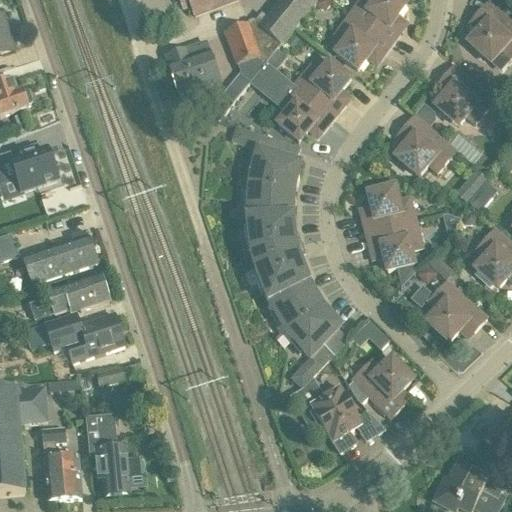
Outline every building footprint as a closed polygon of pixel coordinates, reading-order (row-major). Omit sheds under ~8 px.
[(180,0),(185,12),(193,9),(196,18),(241,1),(240,0),(180,0)] [(255,61),(258,60),(267,67),(268,65),(279,52),(316,6),(321,0),(285,0),(268,20),(263,16),(252,29),(251,26),(226,35),(238,68),(240,67),(242,72),(257,66),(255,61)] [(333,4),(327,0),(321,0),(316,6),(323,12),(327,11),(333,4)] [(371,0),(363,0),(351,17),(393,47),(404,33),(401,31),(405,25),(398,20),(407,8),(395,0),(378,0),(376,3),(371,0)] [(509,24),(511,20),(511,0),(510,0),(505,7),(508,10),(502,17),(509,24)] [(479,35),(469,46),(492,66),(494,64),(502,72),(511,61),(511,26),(509,24),(502,17),(489,6),(477,20),(479,22),(473,29),(479,35)] [(6,17),(0,19),(0,59),(18,53),(6,17)] [(351,17),(336,38),(345,45),(337,57),(359,73),(368,61),(375,66),(379,60),(382,62),(393,47),(351,17)] [(208,45),(167,58),(170,68),(169,68),(180,100),(181,100),(183,106),(204,99),(202,93),(222,86),(208,45)] [(288,59),(279,52),(268,65),(277,73),(288,59)] [(312,68),(296,88),(335,121),(347,107),(344,105),(349,99),(342,94),(352,83),(330,65),(321,76),(312,68)] [(446,98),(436,110),(459,129),(469,117),(478,125),(496,104),(455,69),(443,83),(445,86),(439,92),(446,98)] [(251,83),(263,96),(276,84),(263,71),(251,83)] [(237,103),(252,85),(241,77),(227,95),(237,103)] [(0,86),(0,120),(28,111),(33,107),(30,96),(23,94),(22,94),(18,95),(13,82),(0,86)] [(296,88),(279,108),(288,116),(279,127),(300,145),(310,134),(316,139),(321,133),(323,135),(335,121),(296,88)] [(423,105),(415,115),(430,128),(435,122),(434,115),(423,105)] [(14,120),(20,139),(28,136),(22,118),(14,120)] [(406,148),(396,160),(419,180),(429,168),(438,176),(456,155),(415,120),(403,134),(406,136),(400,143),(406,148)] [(238,131),(234,144),(259,153),(251,187),(249,222),(253,257),(256,273),(269,305),(287,336),(311,362),(292,382),(302,391),(308,385),(348,343),(339,334),(319,312),(305,288),(295,262),(302,260),(298,247),(292,249),(289,221),(290,193),(297,165),(301,152),(238,131)] [(8,157),(0,160),(0,185),(16,180),(21,196),(59,183),(47,147),(33,151),(32,147),(8,156),(8,157)] [(511,175),(511,173),(511,155),(502,168),(511,175)] [(477,173),(467,185),(478,195),(481,192),(487,185),(489,183),(477,173)] [(366,220),(362,221),(367,238),(417,226),(411,201),(399,204),(396,190),(369,196),(372,210),(364,212),(366,220)] [(478,195),(469,207),(478,215),(490,200),(481,192),(478,195)] [(445,222),(441,235),(452,238),(455,225),(445,222)] [(417,226),(367,238),(371,256),(374,255),(376,263),(384,261),(388,275),(415,268),(411,254),(423,251),(417,226)] [(486,261),(475,273),(497,293),(508,282),(511,285),(511,247),(496,232),(477,253),(486,261)] [(74,245),(29,260),(38,286),(98,267),(90,241),(88,235),(72,240),(74,245)] [(426,268),(416,279),(427,289),(436,278),(426,268)] [(414,272),(397,277),(401,291),(415,274),(414,272)] [(101,278),(48,296),(56,319),(79,311),(81,315),(110,305),(101,278)] [(437,314),(427,326),(449,346),(460,335),(466,340),(472,334),(474,336),(487,322),(447,285),(429,306),(437,314)] [(77,318),(26,335),(32,354),(52,347),(55,357),(68,352),(73,369),(125,351),(115,318),(81,330),(77,318)] [(390,345),(370,325),(361,334),(381,354),(390,345)] [(373,364),(353,384),(391,422),(404,409),(402,406),(408,400),(402,394),(413,383),(392,362),(381,373),(373,364)] [(125,371),(98,376),(101,390),(128,384),(125,371)] [(320,403),(308,385),(302,391),(293,401),(301,415),(310,409),(320,403)] [(45,390),(0,394),(0,500),(26,498),(21,429),(48,426),(45,390)] [(320,403),(310,409),(333,447),(334,447),(340,457),(356,448),(349,437),(363,429),(340,391),(320,403)] [(500,421),(482,441),(506,462),(511,454),(511,418),(510,417),(503,424),(500,421)] [(92,421),(86,422),(90,459),(96,458),(99,483),(104,482),(105,501),(132,499),(132,497),(131,497),(130,480),(142,479),(140,463),(128,464),(127,450),(118,451),(114,419),(92,421)] [(64,433),(43,435),(45,464),(45,463),(49,506),(83,503),(80,460),(59,462),(57,448),(65,447),(66,448),(67,448),(66,432),(64,432),(64,433)] [(443,487),(436,500),(439,507),(448,511),(501,511),(506,502),(501,499),(509,483),(483,470),(479,478),(458,467),(449,485),(443,487)]
